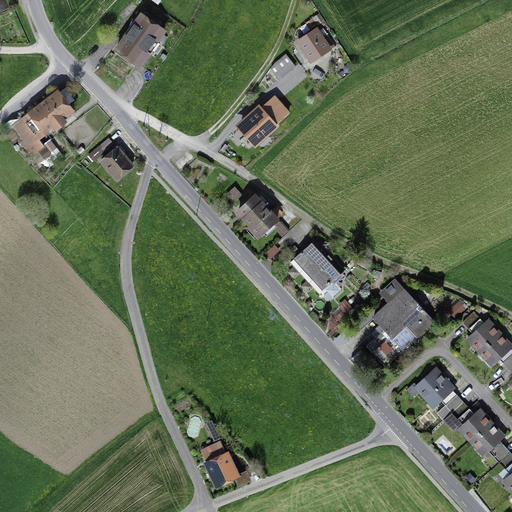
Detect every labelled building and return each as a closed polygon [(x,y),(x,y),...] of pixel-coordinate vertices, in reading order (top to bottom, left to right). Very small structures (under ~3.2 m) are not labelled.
[(137,64),(162,30),(142,15),(127,35),(122,41),(123,42),(117,50),(129,58),(137,64)] [(312,19),(306,23),(311,29),(317,25),(312,19)] [(316,30),(299,41),(304,48),(301,49),(304,54),(307,52),(312,60),(329,49),(329,50),(334,46),(328,37),(323,41),(316,30)] [(271,69),(279,80),(295,66),(286,55),(275,64),(271,69)] [(62,118),(71,110),(58,93),(16,126),(26,139),(21,142),(31,155),(44,146),(37,137),(54,124),(56,127),(64,121),(62,118)] [(259,109),(240,126),(255,142),(274,126),(281,119),(275,112),(267,118),(259,109)] [(92,153),(97,158),(113,144),(109,138),(92,153)] [(56,148),(51,141),(45,146),(49,152),(56,148)] [(117,147),(102,161),(117,179),(133,165),(127,159),(125,157),(127,155),(125,152),(122,154),(117,147)] [(252,184),(246,189),(252,197),(259,192),(252,184)] [(235,185),(226,193),(234,202),(243,194),(235,185)] [(246,218),(245,218),(260,234),(280,215),(274,209),(270,213),(262,203),(261,203),(253,198),(239,210),(246,218)] [(273,226),(284,233),(289,225),(278,218),(273,226)] [(313,241),(291,261),(300,272),(306,267),(306,268),(324,252),(313,241)] [(306,267),(300,272),(310,282),(315,277),(314,277),(332,261),(324,252),(306,268),(306,267)] [(315,277),(310,282),(319,293),(319,297),(324,297),(324,295),(328,300),(341,289),(337,284),(335,286),(331,282),(342,272),(337,267),(339,265),(334,259),(332,261),(314,277),(315,277)] [(367,346),(385,366),(419,335),(418,335),(434,321),(400,283),(395,281),(381,294),(386,300),(385,301),(388,304),(374,318),(380,325),(377,328),(382,332),(367,346)] [(474,312),(463,322),(469,329),(480,319),(474,312)] [(488,319),(468,337),(481,351),(500,333),(488,319)] [(511,346),(500,333),(481,351),(493,365),(501,358),(505,362),(511,354),(511,352),(510,350),(511,347),(511,346)] [(370,360),(361,349),(351,358),(360,368),(370,360)] [(511,354),(505,362),(503,363),(509,370),(511,367),(511,354)] [(416,385),(435,406),(455,389),(435,367),(416,385)] [(457,395),(438,413),(444,419),(452,412),(463,402),(457,395)] [(470,408),(463,402),(452,412),(459,419),(470,408)] [(460,426),(472,440),(492,423),(479,409),(460,426)] [(486,460),(493,468),(499,462),(493,456),(504,446),(500,441),(504,437),(492,423),(472,440),(488,458),(486,460)] [(220,442),(203,450),(218,483),(235,475),(220,442)] [(493,456),(499,462),(511,452),(504,445),(504,446),(493,456)] [(499,462),(506,469),(511,463),(511,453),(511,452),(499,462)]
